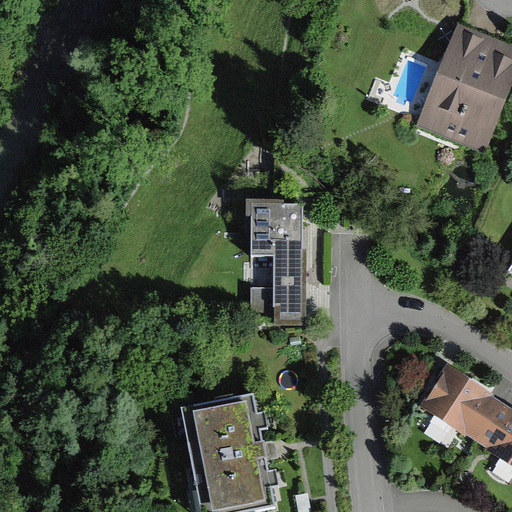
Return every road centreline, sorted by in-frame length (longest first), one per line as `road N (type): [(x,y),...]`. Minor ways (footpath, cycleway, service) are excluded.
road 1 (residential): [(368,511),(355,323)]
road 2 (residential): [(355,323),(410,318),(441,325),(511,365)]
